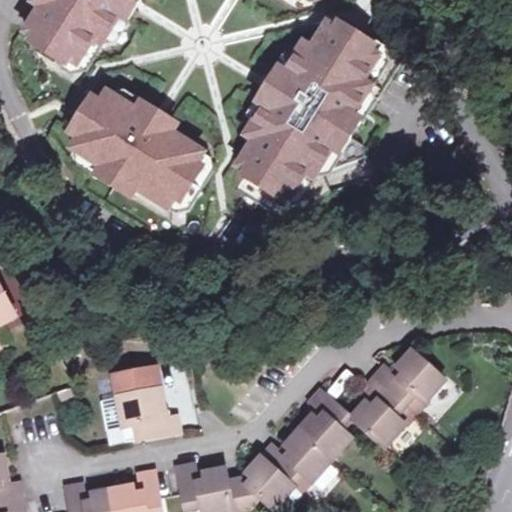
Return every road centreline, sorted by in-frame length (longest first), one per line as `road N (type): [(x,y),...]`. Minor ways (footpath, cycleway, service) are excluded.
road 1 (residential): [(511,200),(450,229),(376,243),(249,254),(134,242),(87,216),(44,161),(6,68),(6,0)]
road 2 (residential): [(511,318),(489,310),(367,330),(237,435),(49,467)]
road 3 (residential): [(432,0),(509,183)]
